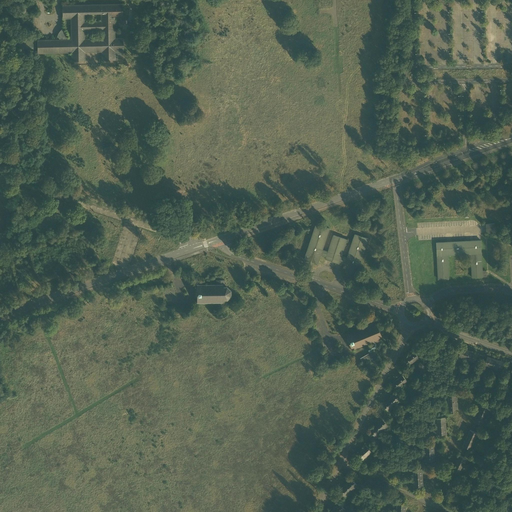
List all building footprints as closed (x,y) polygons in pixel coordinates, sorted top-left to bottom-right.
[(114,17),(123,17),(122,4),(62,5),(62,18),(71,18),(71,39),(37,39),(37,53),(71,52),(71,61),(85,60),(85,52),(101,52),(102,60),(115,60),(114,51),(123,51),(123,38),(114,38),(114,17)] [(33,39),(12,39),(13,54),(34,53),(33,39)] [(355,235),(347,258),(341,256),(347,240),(333,235),(328,252),(322,250),(329,229),(316,224),(304,260),(317,264),(320,255),(326,257),(325,259),(339,264),(339,261),(345,263),(342,273),(355,277),(368,239),(355,235)] [(494,224),(486,224),(487,233),(495,233),(494,224)] [(481,241),(437,243),(438,279),(449,279),(448,255),(471,254),(472,278),(482,277),(482,271),(481,241)] [(224,287),(224,280),(220,280),(220,285),(203,285),(203,281),(196,281),(197,302),(217,302),(217,307),(224,307),(224,300),(225,300),(225,299),(226,300),(227,299),(226,299),(227,298),(227,299),(227,298),(228,298),(228,297),(229,297),(230,297),(229,296),(229,295),(230,295),(229,295),(229,294),(230,293),(229,293),(229,292),(230,292),(229,291),(229,290),(230,290),(230,289),(229,289),(228,289),(227,289),(227,288),(226,288),(226,287),(225,288),(224,287)] [(361,330),(357,332),(357,331),(356,331),(356,332),(352,333),(352,334),(348,335),(348,334),(347,335),(347,336),(348,336),(352,348),(352,349),(353,349),(353,348),(357,347),(358,347),(358,346),(361,345),(362,345),(366,343),(366,344),(367,344),(366,343),(370,341),(370,342),(371,342),(371,341),(374,340),(376,344),(377,344),(382,341),(382,342),(383,342),(381,337),(382,337),(380,333),(381,332),(380,332),(381,332),(379,328),(378,328),(376,323),(376,324),(374,319),(374,320),(368,322),(367,322),(369,327),(366,328),(365,328),(361,330),(361,329),(360,330),(361,330)] [(448,343),(440,339),(438,344),(446,348),(448,343)] [(466,350),(461,348),(459,356),(467,359),(469,352),(466,351),(466,350)] [(373,351),(360,358),(363,363),(372,359),(374,361),(378,359),(373,351)] [(415,352),(404,359),(409,365),(419,357),(416,353),(415,352)] [(472,353),(469,352),(467,359),(475,362),(478,353),(473,352),(472,353)] [(492,358),(487,357),(485,365),(493,368),(495,361),(492,360),(492,358)] [(504,362),(499,360),(498,362),(495,361),(493,368),(501,370),(504,362)] [(402,375),(392,383),(397,389),(407,381),(403,376),(402,375)] [(482,389),(466,381),(464,386),(480,394),(482,389)] [(395,393),(391,396),(392,397),(389,399),(394,405),(401,399),(395,393)] [(453,393),(448,393),(448,402),(457,401),(457,394),(453,394),(453,393)] [(394,405),(389,399),(387,402),(386,401),(382,404),(388,411),(394,405)] [(457,401),(448,402),(449,410),(454,410),(454,408),(458,408),(457,401)] [(489,409),(481,405),(479,410),(480,411),(479,413),(486,417),(489,409)] [(486,417),(479,413),(477,417),(476,416),(474,421),(482,424),(486,417)] [(445,417),(436,417),(437,426),(445,425),(444,422),(445,422),(445,417)] [(388,425),(382,419),(378,422),(379,423),(377,425),(382,431),(388,425)] [(480,426),(474,423),(471,428),(478,431),(480,426)] [(377,425),(374,428),(373,427),(370,430),(375,436),(382,431),(377,425)] [(445,425),(437,426),(438,434),(446,434),(446,429),(445,429),(445,425)] [(478,433),(470,430),(468,435),(469,435),(467,438),(474,441),(478,433)] [(369,435),(364,439),(368,443),(372,439),(369,435)] [(474,441),(467,438),(466,441),(465,441),(463,446),(471,449),(474,441)] [(433,442),(425,443),(425,452),(433,451),(433,448),(434,448),(433,442)] [(371,451),(366,445),(363,448),(358,454),(362,459),(371,451)] [(469,450),(463,447),(460,453),(466,456),(469,450)] [(433,451),(425,452),(426,460),(434,460),(434,455),(433,455),(433,451)] [(467,458),(459,455),(457,459),(458,460),(456,463),(463,466),(467,458)] [(463,466),(456,463),(455,466),(454,466),(452,470),(460,474),(463,466)] [(397,473),(381,465),(378,471),(394,478),(397,473)] [(422,468),(413,469),(414,477),(421,477),(421,474),(422,473),(422,468)] [(421,477),(414,477),(414,486),(423,486),(423,480),(421,480),(421,477)] [(357,485),(351,478),(347,482),(348,483),(346,485),(351,491),(357,485)] [(453,487),(446,484),(444,488),(445,488),(442,495),(448,498),(453,487)] [(346,485),(343,487),(343,486),(339,490),(345,497),(351,491),(346,485)] [(340,503),(336,506),(337,507),(334,510),(336,511),(342,511),(345,509),(340,503)]
